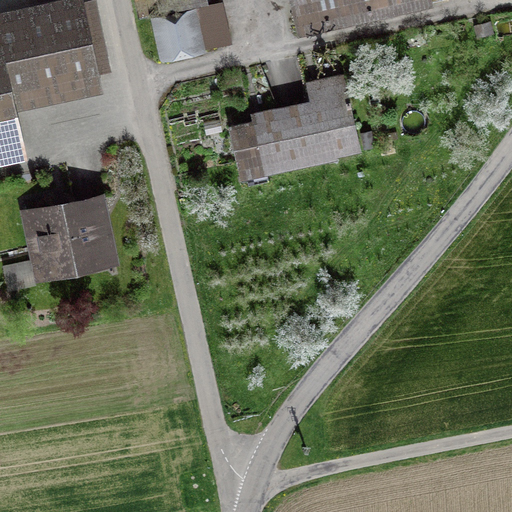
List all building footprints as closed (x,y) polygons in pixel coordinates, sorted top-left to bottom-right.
[(297,0),(304,32),(429,4),(428,0),(297,0)] [(0,99),(0,97),(84,79),(68,10),(0,25),(0,152),(11,150),(0,99)] [(189,19),(163,25),(170,54),(196,48),(189,19)] [(310,101),(263,113),(266,125),(236,132),(246,173),(359,146),(342,75),(306,84),(310,101)] [(99,199),(26,215),(39,276),(112,260),(99,199)]
